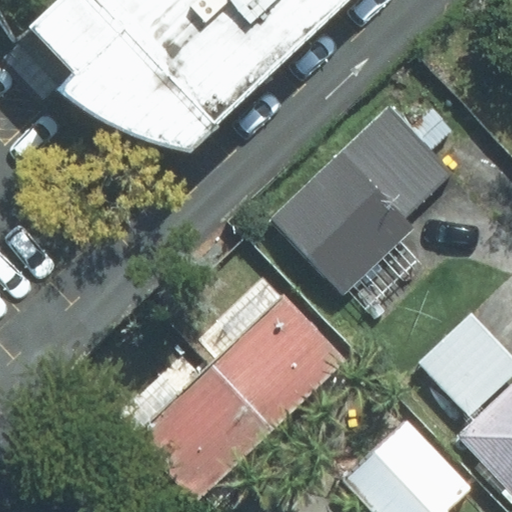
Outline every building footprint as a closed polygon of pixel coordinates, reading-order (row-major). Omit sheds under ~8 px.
[(401,0),(76,0),(35,41),(94,95),(88,115),(155,163),(221,175),(401,0)] [(279,224),(341,293),(472,175),(411,106),(279,224)] [(352,360),(280,290),(132,440),(204,510),(352,360)] [(469,421),(511,380),(511,353),(472,311),(415,365),(469,421)] [(511,382),(457,433),(511,492),(511,382)] [(448,511),(467,496),(407,430),(346,484),(371,511),(448,511)]
